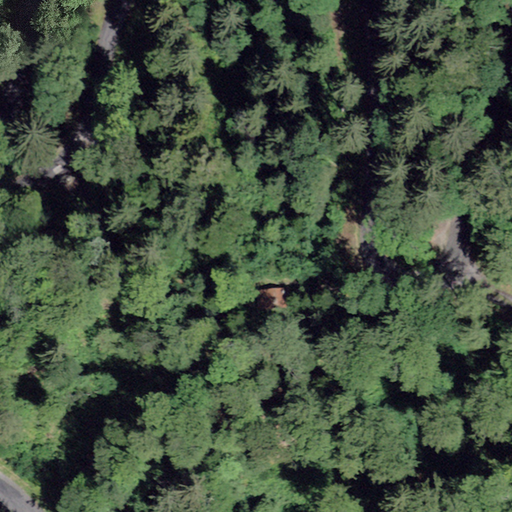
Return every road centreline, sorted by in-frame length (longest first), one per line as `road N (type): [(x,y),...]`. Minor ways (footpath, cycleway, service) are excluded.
road 1 (unclassified): [(511,24),(447,266),(403,274),(375,244),(370,0)]
road 2 (unclassified): [(123,0),(90,130),(59,172),(0,197)]
road 3 (unclassified): [(34,0),(15,99),(0,132)]
